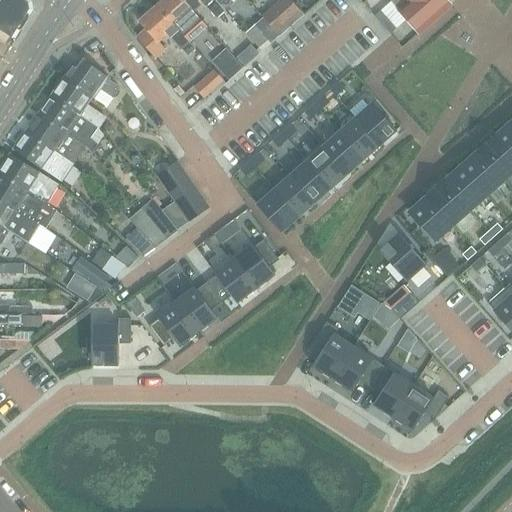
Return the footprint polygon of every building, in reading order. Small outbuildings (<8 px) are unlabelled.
[(0,31),(15,40),(34,10),(33,11),(32,3),(30,0),(1,0),(0,2),(0,31)] [(183,0),(163,0),(157,6),(189,42),(207,26),(194,12),(183,0)] [(215,0),(183,0),(194,12),(203,4),(206,7),(209,10),(217,19),(226,12),(215,0)] [(215,0),(226,12),(234,4),(230,0),(215,0)] [(277,0),(261,15),(277,33),(301,12),(290,0),(277,0)] [(389,0),(399,10),(410,0),(389,0)] [(445,0),(410,0),(399,10),(419,33),(450,6),(445,0)] [(190,44),(190,43),(157,6),(139,22),(146,30),(137,38),(155,59),(166,50),(159,43),(168,35),(182,51),(183,50),(188,55),(195,49),(190,44)] [(383,26),(389,20),(381,11),(375,17),(383,26)] [(389,20),(383,26),(391,35),(397,30),(389,20)] [(255,26),(245,34),(258,50),(268,41),(255,26)] [(0,64),(15,40),(0,31),(0,64)] [(236,59),(245,68),(260,55),(251,45),(236,59)] [(230,81),(245,68),(236,59),(221,72),(230,81)] [(75,64),(65,79),(92,97),(91,98),(93,99),(93,98),(107,79),(108,77),(84,61),(80,67),(75,64)] [(215,71),(195,89),(204,99),(224,81),(215,71)] [(92,97),(65,79),(52,97),(98,128),(105,119),(86,105),(91,98),(92,97)] [(331,90),(336,97),(345,88),(340,82),(331,90)] [(52,97),(40,114),(87,147),(86,147),(92,153),(104,136),(98,129),(98,128),(52,97)] [(329,103),(324,97),(314,105),(320,111),(329,103)] [(356,119),(380,146),(397,131),(373,104),(356,119)] [(311,119),(320,111),(314,105),(305,113),(311,119)] [(27,132),(74,165),(86,147),(87,147),(40,114),(27,132)] [(340,133),(363,160),(380,146),(356,119),(340,133)] [(511,122),(496,137),(511,154),(511,122)] [(282,133),(287,139),(297,131),(291,125),(282,133)] [(62,182),(74,165),(27,132),(14,150),(41,169),(41,168),(62,182)] [(278,147),(287,139),(282,133),(273,141),(278,147)] [(324,147),(348,174),(363,160),(340,133),(324,147)] [(511,173),(511,154),(496,137),(479,152),(504,181),(511,173)] [(303,159),(307,163),(330,190),(348,174),(324,147),(321,143),(303,159)] [(479,152),(462,167),(487,196),(504,181),(479,152)] [(259,154),(250,162),(255,168),(264,160),(259,154)] [(11,155),(0,173),(0,174),(47,204),(53,193),(54,194),(59,185),(39,172),(11,155)] [(157,176),(169,193),(189,180),(177,162),(157,176)] [(250,162),(241,170),(246,176),(255,168),(250,162)] [(330,190),(307,163),(291,176),(315,203),(330,190)] [(470,211),(487,196),(462,167),(445,182),(470,211)] [(0,174),(0,200),(15,210),(16,210),(36,222),(40,225),(46,229),(57,211),(47,204),(0,174)] [(299,217),(315,203),(291,176),(275,190),(299,217)] [(169,193),(176,203),(195,189),(189,180),(169,193)] [(453,226),(470,211),(445,182),(428,197),(453,226)] [(190,222),(182,212),(202,199),(195,189),(176,203),(163,212),(178,231),(190,222)] [(282,232),(299,217),(275,190),(258,205),(282,232)] [(410,213),(435,241),(453,226),(428,197),(410,213)] [(178,232),(178,231),(163,212),(153,199),(141,210),(167,240),(178,232)] [(190,222),(209,209),(202,199),(182,212),(190,222)] [(0,200),(0,226),(4,229),(10,232),(29,244),(47,255),(58,238),(46,229),(36,222),(16,210),(15,210),(0,200)] [(155,249),(167,240),(141,210),(129,220),(155,249)] [(503,230),(498,224),(489,232),(494,238),(503,230)] [(10,232),(4,229),(0,226),(0,244),(1,245),(10,232)] [(126,240),(144,257),(155,249),(137,229),(126,240)] [(494,238),(489,232),(480,240),(485,246),(494,238)] [(427,265),(399,234),(380,251),(407,282),(427,265)] [(511,242),(506,236),(497,244),(502,250),(511,242)] [(252,244),(233,259),(256,290),(275,275),(270,268),(279,261),(264,240),(255,247),(252,244)] [(502,250),(497,244),(488,252),(493,258),(502,250)] [(116,257),(128,269),(139,259),(126,247),(116,257)] [(462,255),(468,261),(477,253),(472,247),(462,255)] [(83,259),(74,271),(81,276),(97,286),(103,289),(110,279),(83,259)] [(207,283),(222,304),(232,297),(237,304),(256,290),(233,259),(214,273),(216,276),(207,283)] [(476,273),(485,265),(480,259),(471,267),(476,273)] [(115,279),(121,270),(110,262),(104,271),(115,279)] [(0,274),(6,275),(25,275),(25,266),(7,265),(0,264),(0,274)] [(97,286),(81,276),(74,288),(90,298),(97,286)] [(195,288),(176,302),(199,333),(218,318),(212,311),(222,304),(207,283),(197,291),(195,288)] [(352,287),(339,307),(353,316),(357,309),(358,309),(355,307),(363,294),(352,287)] [(511,330),(511,294),(506,288),(488,304),(511,330)] [(400,320),(419,303),(411,294),(392,310),(400,320)] [(180,347),(199,333),(176,302),(157,316),(159,319),(149,327),(165,347),(174,340),(180,347)] [(0,315),(10,315),(10,306),(0,305),(0,315)] [(21,315),(10,315),(0,315),(0,324),(21,325),(21,315)] [(119,344),(131,344),(131,319),(119,319),(119,325),(93,325),(93,366),(119,366),(119,344)] [(333,379),(354,347),(335,335),(338,330),(327,322),(308,352),(318,359),(313,366),(333,379)] [(0,349),(19,350),(31,341),(0,340),(0,349)] [(360,381),(370,388),(384,366),(354,347),(333,379),(353,392),(360,381)] [(414,386),(384,366),(370,388),(381,394),(374,405),(394,418),(414,386)] [(414,386),(394,418),(414,431),(426,413),(436,419),(449,398),(439,391),(434,399),(414,386)]
